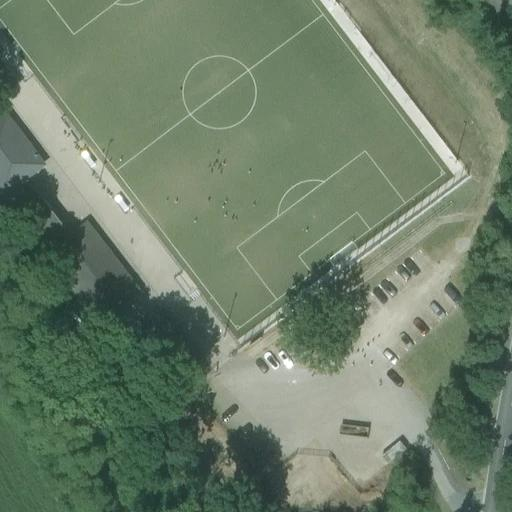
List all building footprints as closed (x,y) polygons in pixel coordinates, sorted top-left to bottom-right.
[(0,119),(0,136),(5,133),(36,176),(47,169),(6,115),(0,119)] [(20,188),(36,176),(5,133),(0,136),(0,191),(14,210),(28,200),(20,188)] [(35,194),(28,200),(14,210),(42,247),(41,248),(49,259),(61,250),(54,240),(64,233),(35,194)] [(91,227),(79,236),(130,302),(141,293),(91,227)] [(130,302),(79,236),(61,250),(49,259),(100,325),(130,302)] [(140,313),(120,328),(143,358),(163,343),(140,313)]
